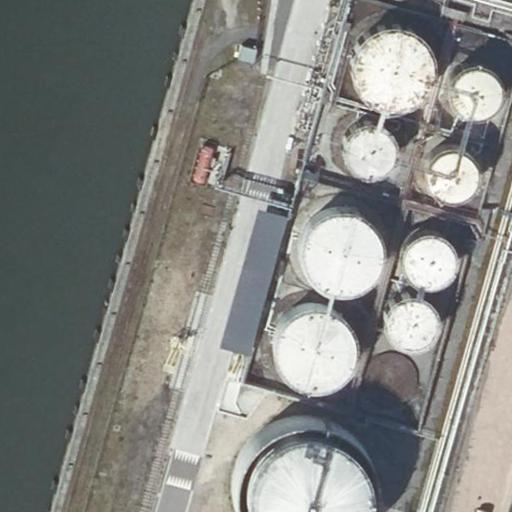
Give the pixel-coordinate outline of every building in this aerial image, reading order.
[(467,13),(441,6),(440,15),(463,22),(467,13)] [(402,27),(391,25),(386,25),(377,26),(372,29),(361,37),(355,43),(353,48),(350,57),(349,65),(350,76),(354,84),(358,91),(362,95),(369,100),(374,103),(379,105),(388,106),(399,105),(404,103),(412,99),(419,94),(422,89),(426,82),(429,74),(430,66),(429,57),(428,52),(423,42),(419,37),(415,33),(408,29),(402,27)] [(472,63),(465,64),(463,65),(456,69),(450,78),(447,88),(448,93),(449,98),(452,103),(455,107),(461,110),(470,113),(473,113),(480,112),(487,108),(491,104),(494,100),(496,95),(497,90),(496,81),(493,74),(486,67),(483,66),(477,63),(472,63)] [(377,124),(370,122),(365,122),(361,123),(354,125),(348,131),(344,137),(342,142),(342,149),(343,156),(345,161),(351,167),(359,171),(368,173),(375,172),(384,166),(388,161),(390,158),(392,149),(392,140),(390,136),(385,130),(381,126),(377,124)] [(452,146),(443,146),(440,147),(436,149),(431,153),(426,160),(425,164),(424,171),(424,176),(426,181),(431,189),(436,193),(441,195),(450,196),(458,195),(465,191),(471,183),(474,175),(474,169),(474,164),(471,158),(469,155),(462,149),(457,147),(452,146)] [(324,211),(319,213),(312,218),(305,226),(302,231),(299,242),(299,253),(301,261),(306,271),(310,275),(316,281),(326,286),(332,287),(343,288),(348,287),(359,283),(363,279),(367,276),(374,267),(378,256),(379,248),(377,237),(376,232),(371,224),(366,218),(361,215),(357,212),(346,208),(341,208),(332,208),(324,211)] [(424,232),(417,232),(413,233),(406,237),(399,246),(398,249),(396,257),(396,261),(397,268),(399,272),(403,278),(409,283),(420,286),(428,286),(432,285),(435,284),(441,280),(444,277),(448,270),(450,263),(451,259),(450,252),(448,248),(444,241),(439,236),(432,233),(428,232),(424,232)] [(408,293),(404,293),(400,294),(396,295),(390,299),(384,304),(382,308),(379,315),(379,323),(379,326),(380,330),(384,337),(393,345),(400,348),(411,348),(415,347),(422,344),(425,342),(430,336),(433,329),(434,325),(434,317),(433,313),(430,306),(422,298),(415,294),(408,293)] [(316,305),(311,304),(305,305),(294,308),(285,314),(281,318),(275,328),(273,333),(272,338),(272,350),(275,360),(277,365),(281,370),(289,377),(296,381),(302,383),(313,384),(318,384),(329,380),(334,378),(342,370),(348,361),(350,356),(351,350),(351,339),(348,328),(344,321),(337,313),(332,310),(324,306),(316,305)] [(394,356),(386,356),(376,359),(367,367),(362,377),(362,388),(367,399),(375,407),(386,410),(394,410),(404,406),(410,401),(415,391),(416,379),(412,369),(404,361),(394,356)] [(359,479),(360,471),(360,470),(359,463),(359,459),(357,451),(355,447),(352,441),(350,437),(347,432),(341,426),(337,423),(333,419),(329,416),(322,413),(317,411),(312,410),(304,408),(298,408),(291,408),(284,409),(279,410),(275,412),(269,414),(265,416),(258,421),(253,425),(248,431),(244,436),(241,442),(239,446),(236,453),(235,458),(234,464),(234,469),(234,475),(235,480),(236,486),(238,493),(240,497),(243,502),(248,510),(249,511),(343,511),(348,507),(351,502),(354,497),(356,491),(358,484),(359,479)]
